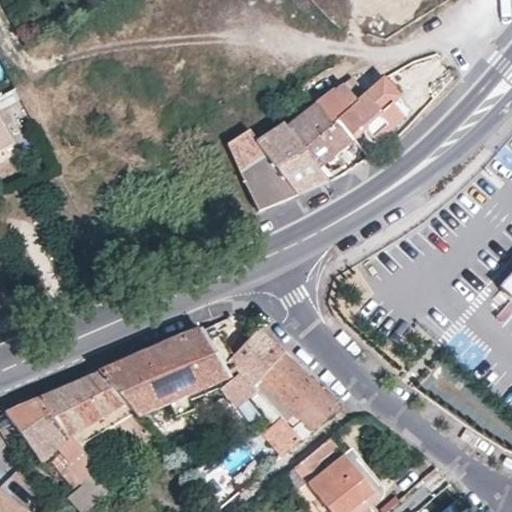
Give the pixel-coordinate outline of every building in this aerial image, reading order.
[(412,109),(383,78),(364,94),(349,78),(334,91),(358,119),(366,129),(376,141),(402,119),(412,109)] [(334,91),(332,89),(314,104),(321,112),(331,126),(337,121),(354,138),(366,129),(358,119),(334,91)] [(321,112),(314,104),(285,126),(318,168),(337,152),(354,138),(337,121),(331,126),(321,112)] [(0,151),(12,145),(0,122),(0,151)] [(285,126),(283,124),(257,141),(255,142),(289,185),(297,195),(312,188),(329,181),(318,168),(285,126)] [(297,195),(289,185),(255,142),(257,141),(249,129),(237,138),(226,144),(238,169),(259,212),(278,203),(284,200),(297,195)] [(511,310),(511,278),(496,297),(511,310)] [(229,375),(201,327),(169,341),(99,370),(138,415),(170,401),(189,392),(229,375)] [(285,352),(258,327),(228,360),(241,372),(254,386),(285,352)] [(311,430),(341,406),(301,367),(285,352),(254,386),(288,419),(294,413),(311,430)] [(153,433),(138,415),(99,370),(92,374),(60,388),(38,397),(80,445),(88,440),(93,448),(122,432),(138,447),(153,433)] [(268,433),(284,453),(304,436),(288,419),(254,386),(241,372),(224,386),(240,405),(254,394),(277,421),(268,428),(270,430),(268,433)] [(170,401),(176,414),(195,406),(189,392),(170,401)] [(64,456),(56,463),(76,489),(70,494),(84,510),(108,490),(118,502),(124,497),(80,445),(38,397),(5,412),(42,459),(55,447),(64,456)] [(296,464),(303,472),(338,445),(331,435),(296,464)] [(353,447),(344,454),(373,490),(366,498),(372,505),(381,498),(384,491),(385,485),(353,447)] [(377,511),(372,505),(366,498),(373,490),(344,454),(310,482),(333,511),(377,511)] [(28,511),(0,489),(0,511),(28,511)]
